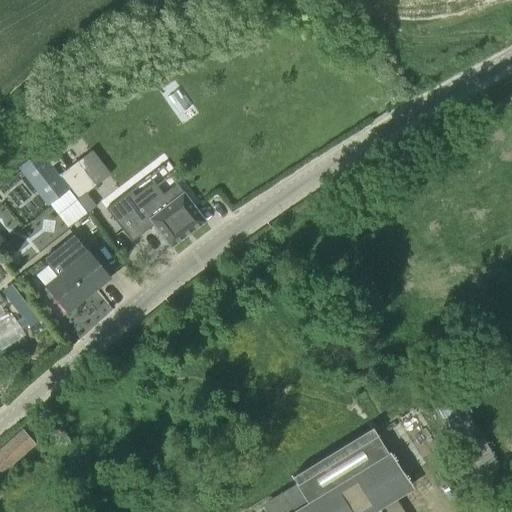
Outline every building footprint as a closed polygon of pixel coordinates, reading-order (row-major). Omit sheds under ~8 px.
[(38,151),(18,168),(47,205),(49,203),(66,190),(68,189),(38,151)] [(98,187),(84,169),(78,161),(60,175),(79,201),(98,187)] [(130,190),(106,209),(131,242),(154,224),(171,246),(203,221),(184,196),(186,195),(181,189),(179,190),(175,185),(163,194),(153,182),(135,196),(130,190)] [(57,276),(45,286),(68,313),(111,278),(88,250),(87,251),(73,234),(44,257),(50,265),(48,266),(57,276)] [(0,469),(33,440),(31,439),(23,430),(0,449),(0,469)] [(405,511),(397,499),(410,491),(386,455),(293,511),(405,511)]
